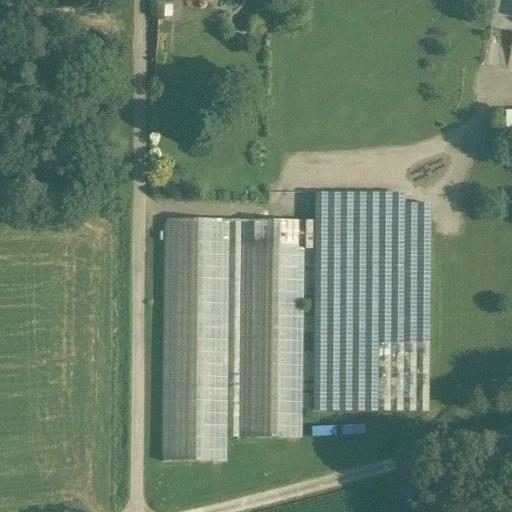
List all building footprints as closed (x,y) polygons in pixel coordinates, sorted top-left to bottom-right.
[(511,0),(489,0),(484,30),(511,35),(511,0)] [(411,6),(315,6),(314,43),(273,43),(271,186),(306,186),(306,185),(313,185),(313,196),(314,196),(313,224),(304,223),(304,248),(302,413),(427,414),(430,207),(409,206),(409,196),(410,196),(411,6)] [(229,222),(165,221),(162,463),(226,464),(226,440),(229,222)] [(304,248),(240,247),(240,222),(229,222),(226,440),(301,440),(302,413),(304,248)] [(304,223),(240,222),(240,247),(304,248),(304,223)]
